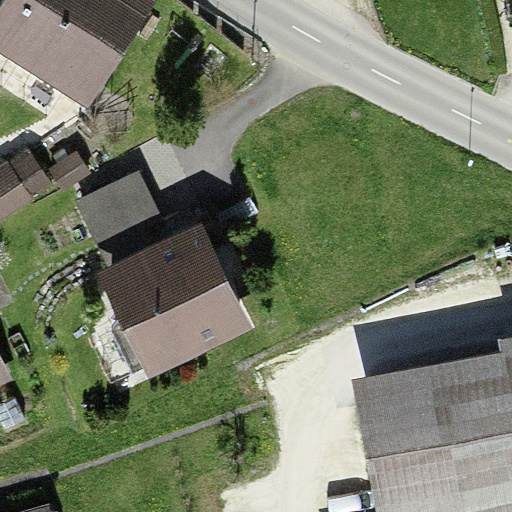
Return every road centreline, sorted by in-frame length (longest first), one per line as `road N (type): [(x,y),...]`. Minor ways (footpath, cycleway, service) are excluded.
road 1 (tertiary): [(251,0),(511,139)]
road 2 (unknown): [(316,382),(511,314)]
